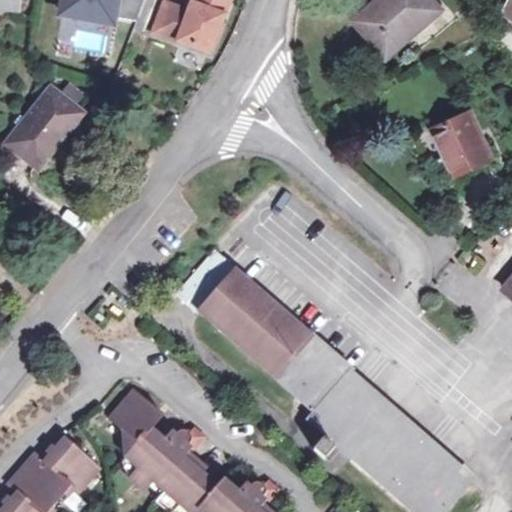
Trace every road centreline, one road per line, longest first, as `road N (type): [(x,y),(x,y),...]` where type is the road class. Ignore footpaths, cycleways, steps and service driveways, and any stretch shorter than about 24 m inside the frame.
road 1 (unclassified): [(56,314),(234,94)]
road 2 (residential): [(234,94),(436,279)]
road 3 (residential): [(115,370),(131,367),(238,453),(271,466),(308,511)]
road 4 (residential): [(115,370),(0,476)]
